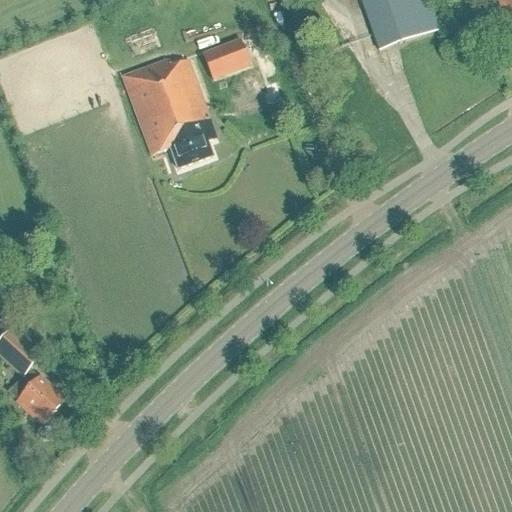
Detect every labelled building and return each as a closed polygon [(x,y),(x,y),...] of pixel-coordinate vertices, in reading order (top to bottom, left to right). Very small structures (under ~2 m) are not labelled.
[(359,0),(379,53),(438,32),(426,0),(359,0)] [(511,0),(496,0),(506,25),(511,23),(511,0)] [(240,43),(203,57),(213,83),(250,69),(240,43)] [(178,173),(213,160),(207,144),(217,141),(188,63),(170,70),(168,63),(122,80),(151,159),(171,152),(178,173)] [(248,107),(298,92),(293,75),(243,90),(248,107)] [(45,427),(66,404),(40,381),(37,383),(26,373),(40,357),(11,332),(0,344),(0,361),(21,380),(7,396),(17,404),(16,405),(33,421),(35,418),(45,427)]
